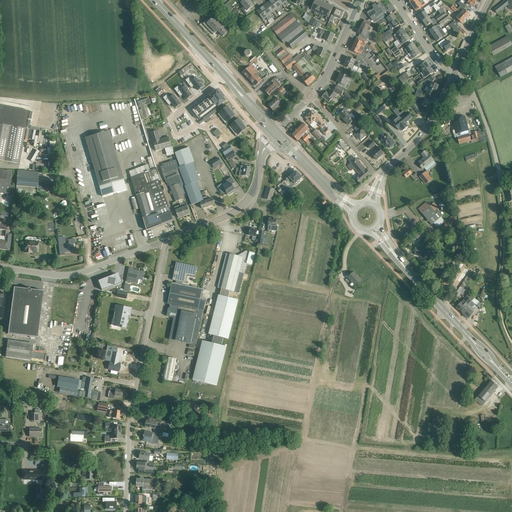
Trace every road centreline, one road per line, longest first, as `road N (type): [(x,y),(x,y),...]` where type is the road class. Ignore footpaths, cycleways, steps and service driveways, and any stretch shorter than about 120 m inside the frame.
road 1 (unclassified): [(125,511),(133,393),(168,240)]
road 2 (unclassified): [(0,266),(66,275),(168,240)]
road 3 (residential): [(309,96),(212,0)]
road 4 (secondary): [(381,176),(428,125),(453,72)]
